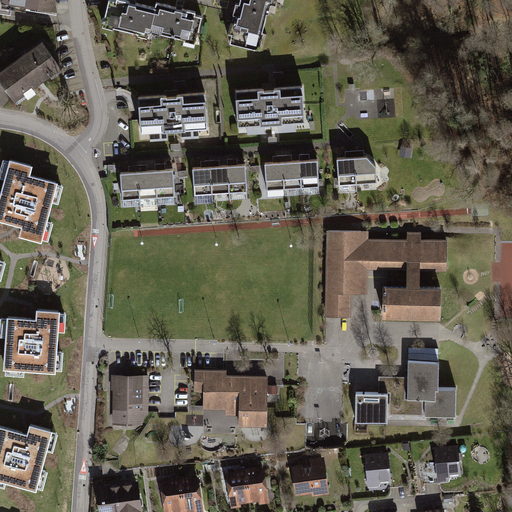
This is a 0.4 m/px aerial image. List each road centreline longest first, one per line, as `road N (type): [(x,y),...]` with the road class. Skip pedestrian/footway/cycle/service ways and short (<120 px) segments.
road 1 (residential): [(70,151),(89,178),(97,230),(80,511)]
road 2 (residential): [(78,0),(99,114),(96,133),(70,151)]
